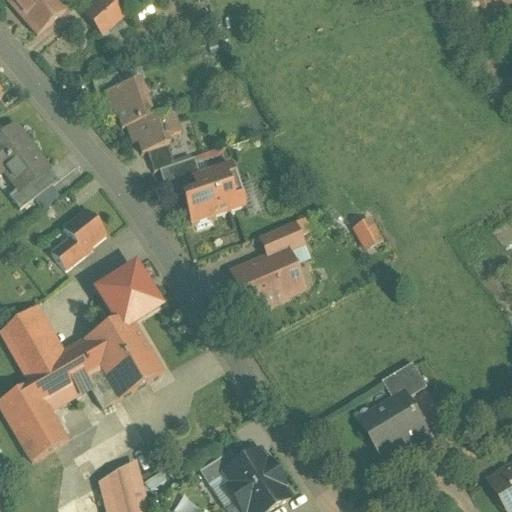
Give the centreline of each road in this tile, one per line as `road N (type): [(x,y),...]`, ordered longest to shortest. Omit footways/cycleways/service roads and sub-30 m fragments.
road 1 (residential): [(338,511),(303,438),(163,229),(0,29)]
road 2 (track): [(372,511),(511,428)]
